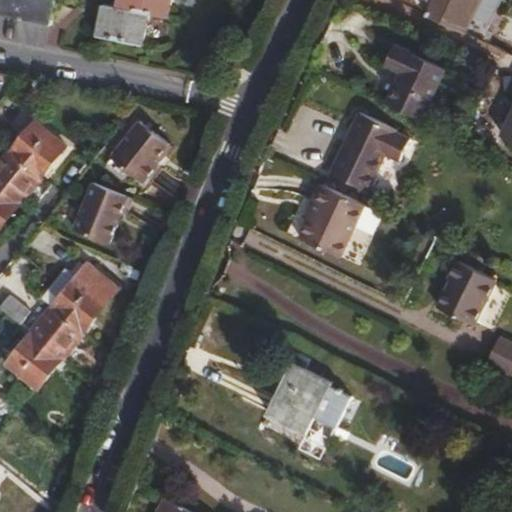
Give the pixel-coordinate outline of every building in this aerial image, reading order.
[(0,0),(0,14),(52,26),(57,0),(0,0)] [(108,6),(101,35),(146,45),(153,15),(172,20),(176,0),(122,0),(120,8),(108,6)] [(401,0),(429,14),(471,34),(488,0),(401,0)] [(403,72),(387,103),(422,120),(446,69),(396,44),(386,64),(403,72)] [(361,112),(346,141),(353,144),(366,115),(361,112)] [(353,144),(346,141),(331,172),(369,190),(387,152),(401,159),(411,140),(396,132),(397,129),(366,115),(353,144)] [(141,120),(111,157),(143,183),(173,146),(141,120)] [(12,151),(43,176),(67,147),(36,122),(12,151)] [(0,166),(0,185),(22,203),(43,176),(12,151),(0,166)] [(368,204),(322,183),(312,202),(317,205),(311,219),(302,237),(343,256),(368,204)] [(0,229),(22,203),(0,185),(0,229)] [(126,212),(131,199),(95,185),(76,232),(112,246),(126,212)] [(137,201),(131,199),(126,212),(131,214),(137,201)] [(317,205),(312,202),(305,217),(311,219),(317,205)] [(499,280),(462,262),(453,280),(455,282),(442,308),(476,325),(499,280)] [(81,280),(57,309),(88,334),(112,304),(81,280)] [(13,297),(2,310),(19,323),(29,310),(13,297)] [(88,334),(57,309),(35,337),(66,361),(88,334)] [(43,391),(66,361),(35,337),(12,366),(43,391)] [(511,342),(502,338),(489,364),(511,375),(511,342)] [(338,381),(300,362),(273,413),(311,433),(338,381)] [(197,511),(171,499),(164,511),(197,511)]
